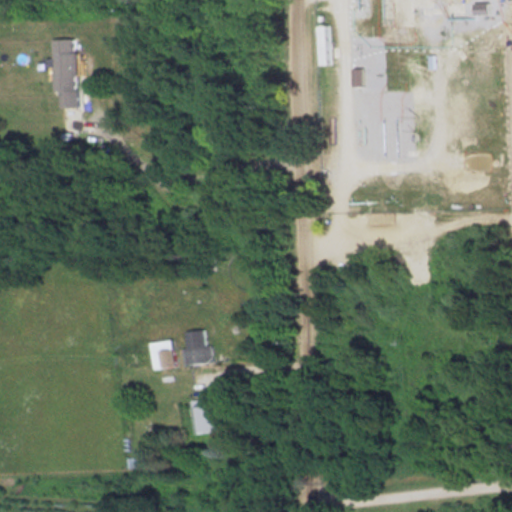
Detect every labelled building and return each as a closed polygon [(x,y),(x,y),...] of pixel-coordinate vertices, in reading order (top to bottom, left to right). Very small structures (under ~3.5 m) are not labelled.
[(392,0),(382,0),(382,19),(393,19),(392,0)] [(57,90),(64,90),(65,105),(82,105),(81,36),(57,37),(57,90)] [(385,155),(396,155),(396,129),(385,129),(385,155)] [(210,344),(209,328),(188,329),(190,363),(218,361),(217,344),(210,344)] [(158,339),(159,367),(179,366),(178,338),(158,339)] [(198,398),(198,431),(218,431),(218,398),(198,398)]
